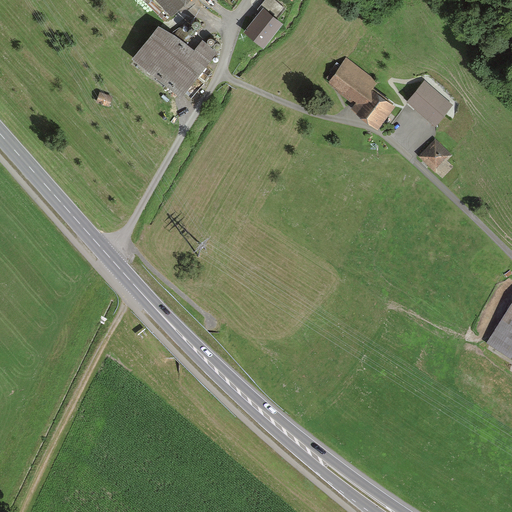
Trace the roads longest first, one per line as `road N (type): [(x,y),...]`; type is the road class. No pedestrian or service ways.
road 1 (residential): [(511,256),(378,129),(271,98),(221,70)]
road 2 (primary): [(110,259),(214,369),(309,451)]
road 3 (track): [(22,511),(138,288)]
road 4 (residential): [(221,70),(110,259)]
road 5 (primary): [(0,133),(110,259)]
